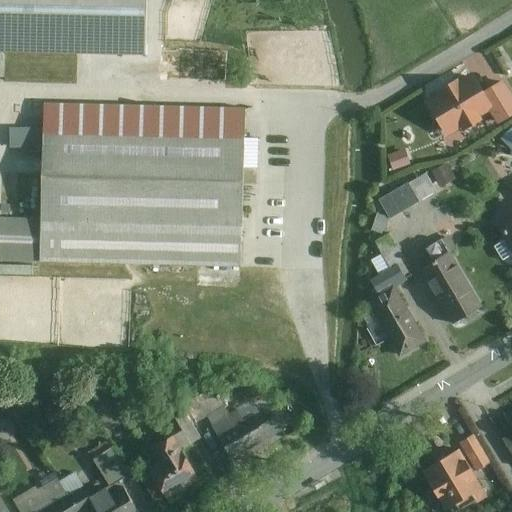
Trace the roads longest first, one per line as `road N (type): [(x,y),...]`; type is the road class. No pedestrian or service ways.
road 1 (tertiary): [(511,350),(234,511)]
road 2 (track): [(0,95),(264,102)]
